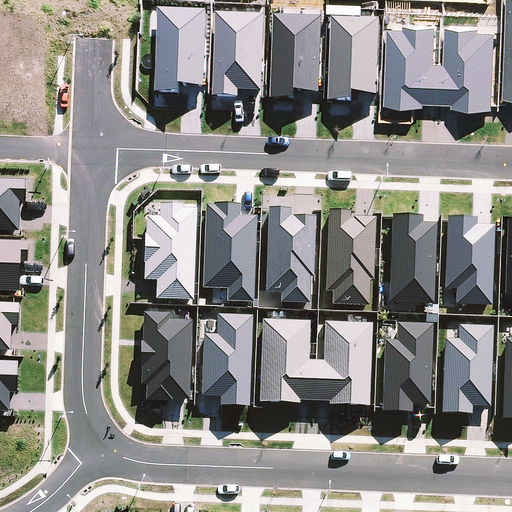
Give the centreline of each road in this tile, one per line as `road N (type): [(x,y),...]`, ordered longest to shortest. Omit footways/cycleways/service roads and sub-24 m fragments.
road 1 (residential): [(86,147),(511,163)]
road 2 (residential): [(511,478),(158,465),(102,444)]
road 3 (residential): [(86,147),(82,378),(90,426),(102,444)]
